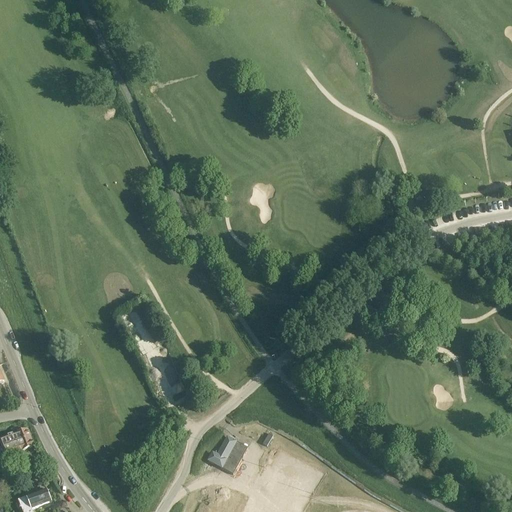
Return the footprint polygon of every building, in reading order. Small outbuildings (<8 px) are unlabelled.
[(0,450),(7,448),(31,438),(27,429),(0,440),(0,450)] [(7,448),(0,450),(0,466),(8,464),(7,461),(16,457),(15,455),(34,447),(31,438),(7,448)] [(233,475),(247,449),(227,438),(217,456),(212,454),(208,462),(233,475)] [(7,478),(17,474),(14,466),(4,470),(7,478)] [(5,478),(0,479),(0,493),(9,490),(5,478)] [(46,491),(26,499),(18,503),(21,511),(31,511),(51,502),(46,491)]
